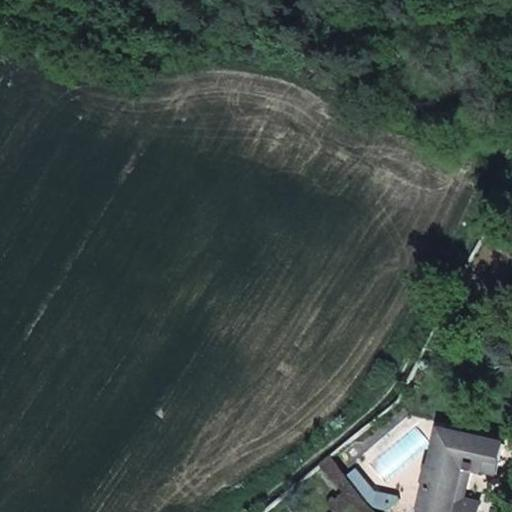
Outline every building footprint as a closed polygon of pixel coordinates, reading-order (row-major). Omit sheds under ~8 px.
[(430,483),(423,511),(480,511),(482,504),(463,499),(458,498),(466,467),(470,468),(485,471),(487,459),(502,463),(506,445),(442,430),(433,468),(430,468),(426,483),(430,483)] [(499,475),(502,463),(487,459),(485,471),(499,475)] [(466,467),(458,498),(463,499),(470,468),(466,467)] [(357,470),(347,479),(365,502),(376,493),(357,470)] [(401,499),(376,493),(365,502),(387,510),(401,499)]
